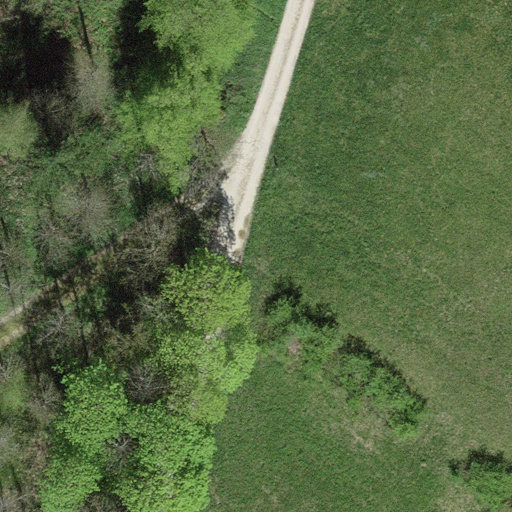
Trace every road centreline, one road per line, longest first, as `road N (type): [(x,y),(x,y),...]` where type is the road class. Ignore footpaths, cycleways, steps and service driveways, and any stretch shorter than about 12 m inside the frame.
road 1 (track): [(148,511),(297,8)]
road 2 (track): [(0,334),(249,161)]
